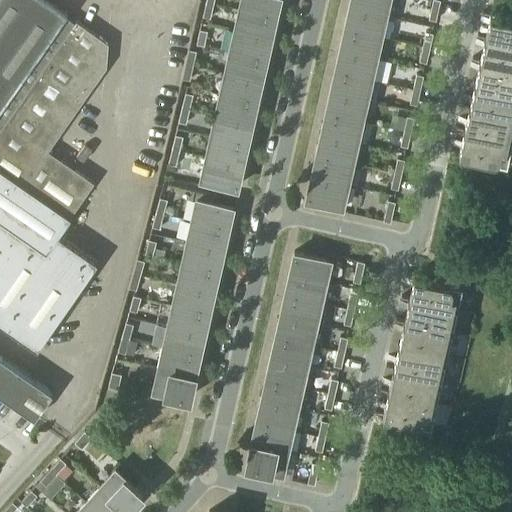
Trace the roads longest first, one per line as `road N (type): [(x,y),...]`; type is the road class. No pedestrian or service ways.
road 1 (residential): [(324,507),(341,504),(401,250)]
road 2 (residential): [(401,250),(420,240),(476,0)]
road 3 (residential): [(212,476),(274,218)]
road 4 (residential): [(274,218),(320,0)]
road 5 (residential): [(401,250),(274,218)]
